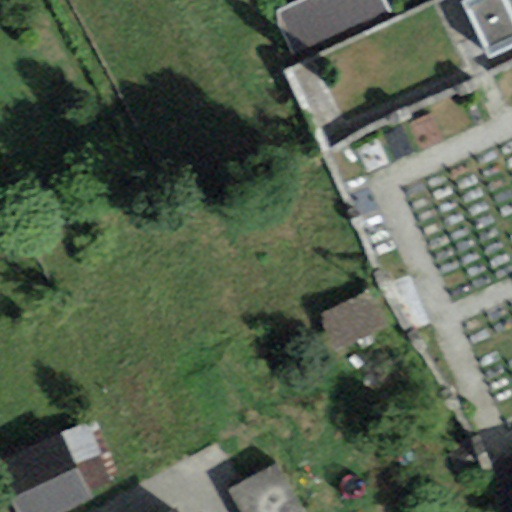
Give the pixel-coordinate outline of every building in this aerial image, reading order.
[(312,0),(302,0),(281,10),(301,53),(330,40),(312,0)] [(316,0),(335,39),(396,10),(391,0),(316,0)] [(511,6),(509,0),(463,0),(488,55),(511,44),(511,6)] [(5,463),(29,511),(64,511),(122,483),(91,421),(5,463)] [(303,511),(275,461),(228,487),(241,511),(303,511)]
